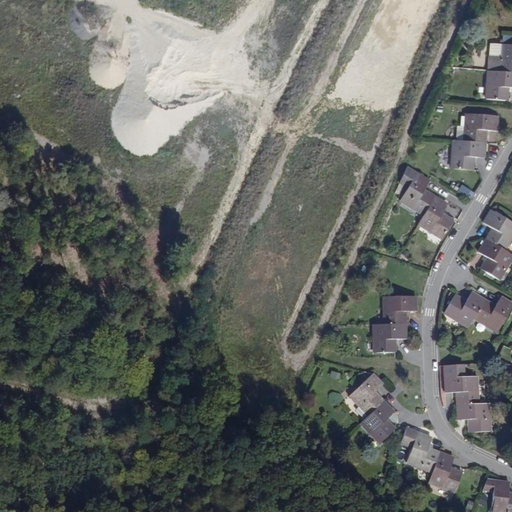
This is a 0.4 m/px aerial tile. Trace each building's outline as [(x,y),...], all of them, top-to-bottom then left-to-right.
[(511,45),(501,44),(501,56),(490,56),(489,71),(487,99),(508,101),(509,87),(511,87),(511,45)] [(501,56),(501,44),(490,44),(490,56),(501,56)] [(499,116),(467,113),(465,141),(455,140),(453,168),(473,170),(474,157),(486,158),(487,131),(498,131),(499,116)] [(432,181),(409,168),(401,182),(409,187),(401,201),(425,214),(420,224),(444,238),(454,220),(444,214),(449,204),(426,191),(432,181)] [(402,196),(406,189),(399,185),(394,192),(402,196)] [(457,192),(470,199),(474,191),(461,185),(457,192)] [(511,240),(511,221),(493,210),(485,223),(494,229),(480,252),(489,258),(482,269),(500,280),(511,260),(511,253),(506,250),(511,240)] [(500,332),(511,309),(511,302),(502,297),(500,302),(497,306),(486,300),(473,292),(468,301),(457,295),(446,313),(470,327),(475,318),(500,332)] [(417,311),(417,296),(385,297),(386,324),(375,324),(375,352),(396,352),(396,339),(407,339),(406,312),(417,311)] [(445,366),(446,378),(447,393),(457,392),(458,405),(459,420),(469,419),(470,433),(492,431),(490,403),(480,404),(478,376),(465,377),(464,364),(445,366)] [(385,385),(374,373),(350,395),(369,415),(361,423),(381,444),(397,429),(388,419),(396,412),(377,392),(385,385)] [(441,452),(433,449),(434,446),(431,445),(433,437),(407,428),(402,443),(413,447),(407,463),(433,472),(429,482),(456,492),(463,472),(452,468),(455,457),(441,452)] [(511,482),(496,480),(492,511),(511,511),(511,493),(509,493),(511,482)]
